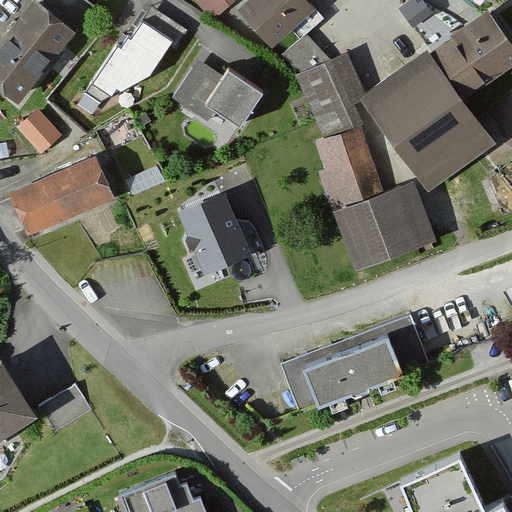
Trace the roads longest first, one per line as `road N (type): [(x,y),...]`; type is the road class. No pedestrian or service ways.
road 1 (residential): [(127,367),(184,340),(297,314),(511,239)]
road 2 (residential): [(127,367),(278,511)]
road 3 (residential): [(0,227),(57,302),(127,367)]
